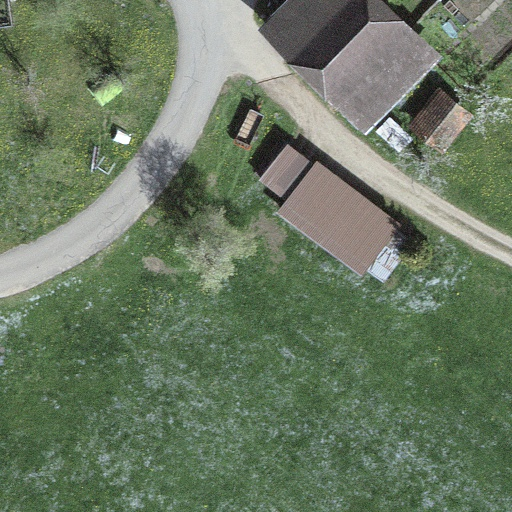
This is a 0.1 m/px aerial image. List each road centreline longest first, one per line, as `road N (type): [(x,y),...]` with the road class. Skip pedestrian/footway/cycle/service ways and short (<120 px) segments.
road 1 (track): [(511,264),(382,190),(286,109),(206,23)]
road 2 (track): [(0,274),(81,237),(155,168),(196,81),(206,0)]
